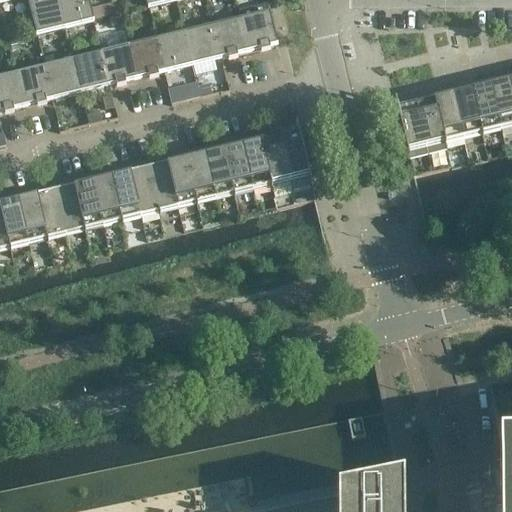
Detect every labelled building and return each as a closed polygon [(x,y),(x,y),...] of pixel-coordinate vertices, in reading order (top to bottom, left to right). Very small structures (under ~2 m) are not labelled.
[(65,31),(57,0),(52,0),(45,2),(44,0),(37,0),(35,0),(35,2),(36,2),(36,4),(35,4),(35,5),(31,6),(31,5),(28,6),(36,38),(65,31)] [(94,24),(87,0),(57,0),(65,31),(94,24)] [(177,4),(175,0),(145,0),(148,11),(177,4)] [(277,48),(269,15),(241,22),(248,55),(260,52),(261,55),(270,53),(269,50),(277,48)] [(248,55),(241,22),(213,29),(220,62),(228,60),(229,63),(238,61),(237,58),(248,55)] [(220,62),(213,29),(185,36),(192,68),(220,62)] [(192,68),(185,36),(157,43),(165,75),(192,68)] [(165,75),(157,43),(129,50),(137,82),(148,79),(149,83),(158,80),(157,77),(165,75)] [(137,82),(129,50),(101,57),(109,89),(116,87),(117,91),(126,88),(125,85),(137,82)] [(109,89),(101,57),(73,63),(81,96),(109,89)] [(81,96),(73,63),(45,70),(53,103),(81,96)] [(53,103),(45,70),(17,77),(25,109),(36,106),(37,110),(46,108),(45,104),(53,103)] [(25,109),(17,77),(0,81),(0,115),(4,114),(5,118),(14,116),(13,112),(25,109)] [(511,129),(511,98),(510,92),(508,84),(504,85),(502,79),(488,82),(500,132),(511,129)] [(500,132),(488,82),(474,85),(476,92),(471,93),(473,101),(482,137),(500,132)] [(482,137),(473,101),(471,93),(466,94),(465,88),(451,91),(463,141),(482,137)] [(463,141),(451,91),(437,94),(439,101),(434,102),(436,110),(444,146),(463,141)] [(444,146),(436,110),(434,102),(429,103),(427,97),(414,100),(426,150),(444,146)] [(426,150),(414,100),(394,105),(406,155),(426,150)] [(309,178),(297,129),(278,133),(290,183),(309,178)] [(290,183),(278,133),(264,137),(265,143),(260,144),(262,152),(271,187),(290,183)] [(271,187),(262,152),(260,144),(256,145),(254,139),(240,142),(252,192),(271,187)] [(252,192),(240,142),(226,146),(228,152),(223,153),(225,161),(234,197),(252,192)] [(234,197),(225,161),(223,153),(218,154),(217,148),(203,151),(215,201),(234,197)] [(215,201),(203,151),(189,155),(191,161),(186,162),(188,171),(196,206),(215,201)] [(196,206),(188,171),(186,162),(181,164),(179,157),(166,161),(178,210),(196,206)] [(178,210),(166,161),(152,164),(153,170),(149,171),(151,180),(159,215),(178,210)] [(159,215),(151,180),(149,171),(144,173),(142,166),(128,170),(140,219),(159,215)] [(140,219),(128,170),(114,173),(116,179),(111,180),(113,189),(122,224),(140,219)] [(122,224),(113,189),(111,180),(106,182),(105,175),(91,179),(103,228),(122,224)] [(103,228),(91,179),(77,182),(79,188),(74,190),(76,198),(84,233),(103,228)] [(84,233),(76,198),(74,190),(69,191),(67,185),(54,188),(66,237),(84,233)] [(66,237),(54,188),(40,191),(41,197),(37,199),(39,207),(47,242),(66,237)] [(47,242),(39,207),(37,199),(32,200),(30,194),(16,197),(28,247),(47,242)] [(28,247),(16,197),(3,200),(4,207),(0,207),(0,210),(1,216),(10,251),(28,247)] [(0,253),(10,251),(1,216),(0,210),(0,253)] [(511,511),(511,442),(499,445),(500,490),(499,511),(511,511)] [(403,511),(403,486),(373,492),(373,497),(349,497),(337,499),(337,504),(299,511),(403,511)]
